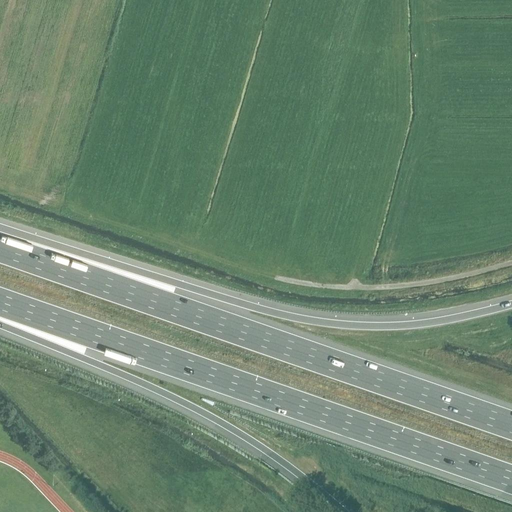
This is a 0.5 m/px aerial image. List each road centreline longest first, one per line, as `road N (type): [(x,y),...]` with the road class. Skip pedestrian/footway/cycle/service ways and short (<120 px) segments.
road 1 (motorway): [(511,425),(0,247)]
road 2 (motorway): [(0,301),(511,478)]
road 3 (motorway): [(511,303),(428,321),(308,321),(0,245)]
road 4 (motorway): [(0,312),(235,432),(341,511)]
road 5 (unclassified): [(511,263),(372,288),(278,278)]
